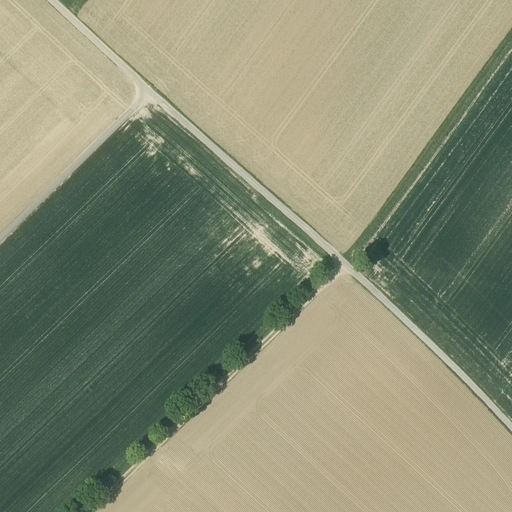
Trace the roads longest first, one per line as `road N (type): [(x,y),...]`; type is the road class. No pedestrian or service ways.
road 1 (track): [(511,418),(349,259),(150,86)]
road 2 (track): [(95,511),(349,259)]
road 3 (track): [(0,229),(150,86)]
road 4 (track): [(150,86),(57,0)]
